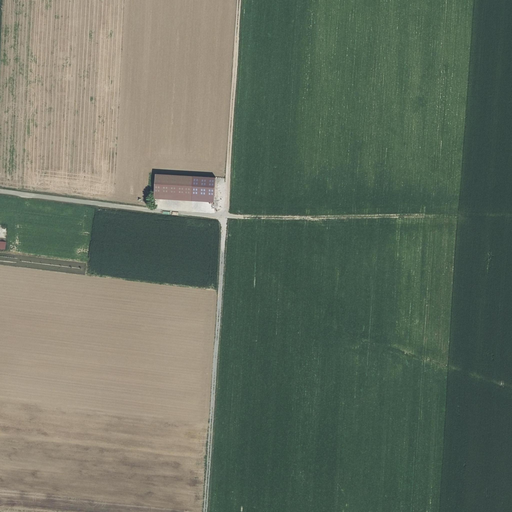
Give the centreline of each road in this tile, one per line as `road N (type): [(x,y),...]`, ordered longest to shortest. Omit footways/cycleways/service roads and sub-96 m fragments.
road 1 (track): [(204,511),(224,215)]
road 2 (track): [(240,0),(224,215)]
